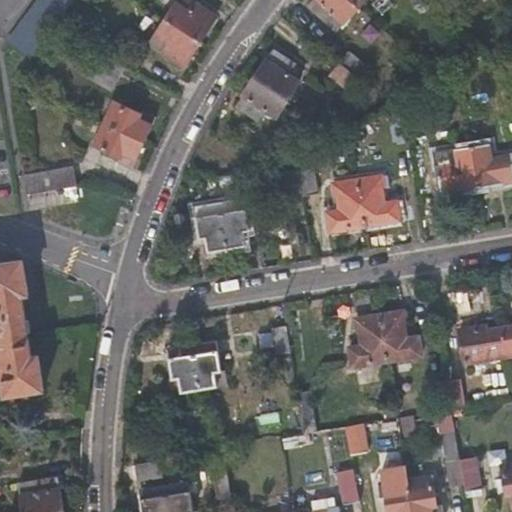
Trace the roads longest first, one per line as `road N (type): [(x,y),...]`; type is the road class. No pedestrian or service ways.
road 1 (residential): [(511,248),(122,310)]
road 2 (residential): [(122,310),(163,185),(237,33),(268,0)]
road 3 (residential): [(108,511),(122,310)]
